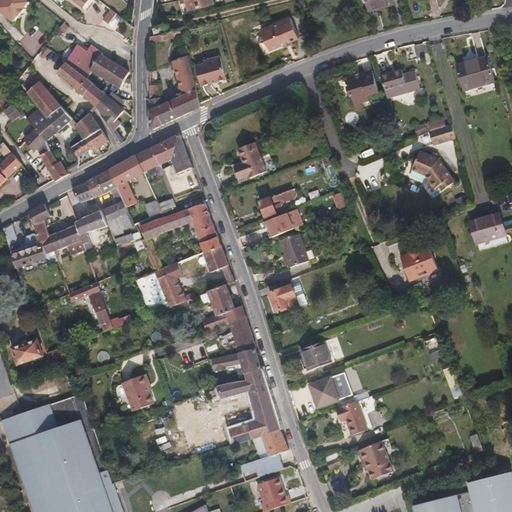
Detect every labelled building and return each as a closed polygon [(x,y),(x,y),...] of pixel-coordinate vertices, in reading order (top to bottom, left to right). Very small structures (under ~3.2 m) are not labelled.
[(29,2),(26,0),(1,0),(0,2),(0,11),(12,22),(17,16),(19,16),(25,9),(24,8),(29,2)] [(72,0),(83,8),(89,0),(72,0)] [(214,5),(213,0),(181,0),(184,12),(214,5)] [(395,5),(393,0),(366,0),(370,12),(395,5)] [(110,24),(118,15),(112,10),(104,20),(110,24)] [(271,49),(285,44),(286,46),(292,43),(291,41),(300,37),(291,16),(262,28),(271,49)] [(166,34),(165,27),(153,30),(155,37),(166,34)] [(183,37),(181,30),(166,34),(155,37),(151,38),(151,45),(183,37)] [(91,70),(101,55),(92,47),(88,51),(78,45),(66,63),(87,79),(92,72),(91,70)] [(45,71),(57,55),(45,46),(33,62),(45,71)] [(129,73),(101,55),(91,70),(92,72),(121,89),(129,73)] [(202,108),(189,57),(173,63),(182,97),(161,106),(161,85),(150,85),(150,130),(154,130),(202,108)] [(496,82),(488,57),(457,66),(465,92),(496,82)] [(228,80),(221,58),(205,63),(206,65),(198,67),(203,87),(212,85),(212,83),(218,81),(218,83),(228,80)] [(419,62),(421,67),(425,81),(433,80),(429,65),(427,60),(419,62)] [(107,95),(87,79),(66,63),(58,73),(59,75),(97,107),(107,95)] [(401,68),(395,70),(382,74),(380,75),(385,92),(388,91),(406,85),(401,68)] [(347,88),(354,106),(355,111),(362,108),(361,104),(380,98),(372,70),(358,74),(359,77),(355,78),(354,75),(347,77),(350,87),(347,88)] [(62,108),(40,82),(28,93),(41,109),(48,118),(62,108)] [(105,115),(116,103),(121,107),(126,100),(122,100),(113,93),(109,97),(107,95),(97,107),(105,115)] [(114,123),(125,110),(121,107),(116,103),(105,115),(103,117),(110,124),(109,126),(113,132),(118,127),(114,123)] [(0,123),(2,127),(21,116),(15,107),(0,116),(0,123)] [(47,142),(73,121),(62,108),(48,118),(41,109),(28,119),(36,129),(47,142)] [(101,129),(91,113),(77,126),(76,127),(84,140),(86,139),(101,129)] [(451,142),(447,126),(430,131),(435,146),(451,142)] [(51,151),(47,142),(36,129),(25,141),(36,152),(37,150),(40,155),(51,151)] [(109,142),(101,129),(86,139),(93,149),(98,157),(104,154),(100,148),(109,142)] [(192,167),(180,134),(153,147),(161,164),(173,159),(178,173),(192,167)] [(93,149),(86,139),(84,140),(72,147),(79,158),(93,149)] [(0,187),(23,165),(13,154),(5,143),(0,147),(0,151),(7,160),(0,167),(0,187)] [(268,172),(256,143),(239,150),(244,163),(235,167),(240,180),(249,177),(251,179),(268,172)] [(161,164),(153,147),(137,156),(145,173),(161,164)] [(66,169),(61,162),(59,163),(51,151),(40,155),(56,182),(69,174),(68,173),(66,169)] [(440,160),(442,157),(436,153),(434,157),(424,151),(415,169),(428,176),(435,186),(433,188),(438,194),(444,190),(448,196),(461,186),(442,162),(440,160)] [(346,191),(332,155),(327,157),(330,166),(341,193),(346,191)] [(145,173),(137,156),(110,170),(120,192),(122,196),(127,207),(136,203),(127,182),(145,173)] [(330,166),(327,157),(318,160),(322,170),(330,166)] [(68,173),(79,168),(79,163),(79,162),(66,169),(68,173)] [(120,192),(110,170),(97,177),(103,189),(105,194),(113,190),(115,194),(120,192)] [(105,194),(103,189),(97,177),(88,182),(88,183),(73,189),(74,193),(76,195),(82,203),(105,194)] [(278,214),(275,206),(296,198),(293,190),(261,202),(267,218),(278,214)] [(352,208),(346,191),(341,193),(334,196),(340,212),(352,208)] [(177,209),(173,199),(171,199),(168,193),(156,198),(157,200),(163,214),(177,209)] [(136,226),(127,207),(122,196),(116,198),(119,204),(104,210),(110,224),(115,237),(124,234),(124,231),(136,226)] [(163,214),(157,200),(145,205),(151,219),(163,214)] [(143,241),(148,254),(150,258),(156,272),(164,268),(152,239),(193,223),(194,223),(205,252),(222,246),(206,203),(141,226),(146,239),(143,241)] [(52,217),(46,204),(30,213),(39,236),(40,238),(38,239),(40,243),(42,242),(48,258),(56,256),(50,236),(45,221),(52,217)] [(87,233),(108,226),(101,212),(77,222),(78,225),(87,250),(92,248),(92,247),(87,233)] [(508,236),(500,213),(471,222),(478,244),(508,236)] [(295,229),(289,214),(268,221),(274,238),(295,229)] [(17,237),(13,224),(4,228),(4,229),(10,246),(15,243),(17,237)] [(87,250),(78,225),(50,236),(56,256),(60,255),(59,250),(68,247),(72,256),(87,250)] [(142,239),(139,232),(116,240),(118,246),(131,242),(142,239)] [(48,258),(42,242),(40,243),(38,239),(40,238),(39,236),(34,234),(28,237),(26,240),(26,241),(28,246),(12,251),(18,268),(42,261),(43,266),(58,261),(56,256),(48,258)] [(310,262),(300,235),(282,242),(292,269),(310,262)] [(235,282),(222,246),(205,252),(212,273),(223,269),(229,284),(235,282)] [(440,274),(431,248),(418,252),(402,258),(411,284),(440,274)] [(185,295),(178,278),(184,276),(179,263),(164,268),(156,272),(170,307),(175,305),(188,300),(196,297),(194,292),(185,295)] [(392,309),(380,279),(369,283),(373,292),(375,291),(380,303),(382,303),(385,312),(392,309)] [(114,328),(98,283),(70,294),(73,302),(89,296),(104,332),(114,328)] [(299,303),(292,285),(271,293),(277,311),(299,303)] [(235,309),(227,286),(209,292),(218,315),(203,320),(207,331),(230,324),(246,318),(243,306),(235,309)] [(177,310),(189,305),(188,300),(175,305),(177,310)] [(56,307),(53,301),(35,308),(37,314),(56,307)] [(141,319),(137,310),(130,313),(130,315),(118,319),(120,326),(141,319)] [(250,327),(246,318),(230,324),(233,333),(250,327)] [(440,330),(436,320),(421,325),(425,335),(440,330)] [(257,349),(250,327),(233,333),(240,354),(257,349)] [(436,337),(423,342),(429,356),(442,351),(436,337)] [(42,341),(39,342),(38,340),(13,349),(18,364),(43,356),(43,354),(47,353),(42,341)] [(333,363),(326,342),(302,350),(309,371),(333,363)] [(70,361),(65,347),(52,352),(57,365),(70,361)] [(262,369),(257,349),(240,354),(243,367),(245,374),(262,369)] [(243,367),(240,354),(208,360),(210,373),(220,371),(220,369),(243,367)] [(450,388),(458,385),(451,368),(444,370),(450,388)] [(281,429),(273,404),(262,369),(245,374),(247,381),(233,382),(218,386),(219,389),(211,391),(213,396),(220,393),(222,398),(245,392),(247,399),(251,398),(257,420),(230,429),(235,445),(236,445),(254,439),(254,438),(281,429)] [(352,395),(344,373),(311,385),(319,407),(352,395)] [(77,384),(74,374),(67,376),(71,386),(77,384)] [(154,404),(150,392),(153,391),(147,375),(123,383),(134,412),(154,404)] [(124,511),(109,470),(83,395),(16,415),(14,410),(2,414),(35,511),(124,511)] [(369,429),(359,401),(337,409),(342,422),(347,420),(353,436),(369,429)] [(244,482),(285,469),(282,460),(280,454),(290,451),(281,429),(254,438),(254,439),(261,459),(239,466),(244,482)] [(483,450),(478,434),(471,436),(477,452),(483,450)] [(391,469),(380,442),(360,451),(371,477),(391,469)] [(344,466),(341,459),(328,464),(331,471),(344,466)] [(263,505),(287,498),(280,478),(256,485),(263,505)] [(466,511),(463,495),(416,505),(417,511),(466,511)]
